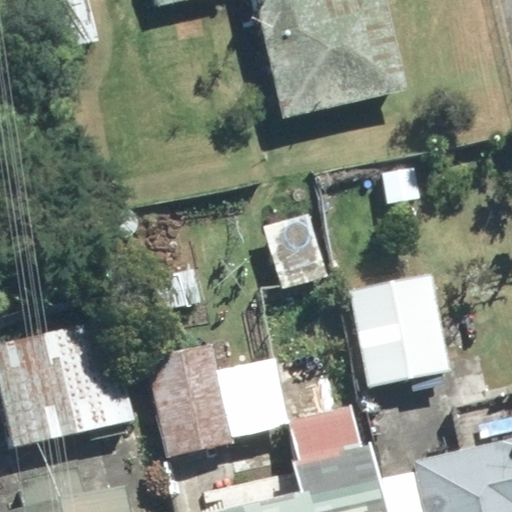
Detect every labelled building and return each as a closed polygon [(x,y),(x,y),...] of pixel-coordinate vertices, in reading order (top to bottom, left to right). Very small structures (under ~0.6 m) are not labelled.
[(76,0),(41,0),(58,61),(90,52),(76,0)] [(206,0),(138,0),(143,20),(208,7),(206,0)] [(234,0),(265,132),(392,103),(368,0),(234,0)] [(352,402),(395,395),(397,407),(439,401),(437,389),(420,279),(335,292),(352,402)] [(102,328),(0,348),(0,459),(124,435),(102,328)] [(196,348),(128,363),(152,471),(275,444),(259,370),(204,382),(196,348)] [(363,511),(353,461),(343,463),(334,420),(276,432),(285,476),(267,480),(273,511),(363,511)] [(378,511),(511,511),(511,447),(371,484),(378,511)] [(0,504),(0,511),(112,511),(110,499),(71,508),(66,489),(0,504)]
